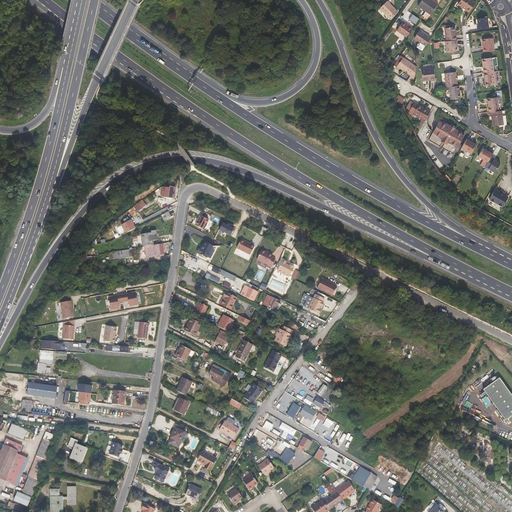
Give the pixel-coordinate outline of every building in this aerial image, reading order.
[(432,0),(421,0),(418,6),(431,15),(438,4),(432,0)] [(469,12),(476,2),(472,0),(460,0),(458,4),(469,12)] [(398,11),(387,1),(380,8),(390,18),(398,11)] [(477,18),(478,29),(489,29),(489,18),(477,18)] [(412,29),(402,22),(396,31),(406,38),(412,29)] [(457,40),(455,27),(454,27),(448,27),(446,28),(444,28),(446,41),(457,40)] [(429,38),(418,30),(413,38),(420,42),(417,46),(417,47),(422,51),(431,39),(429,38)] [(495,51),(493,38),(482,39),(483,52),(495,51)] [(458,51),(457,47),(457,44),(458,44),(457,40),(446,41),(445,41),(446,53),(458,51)] [(414,78),(417,67),(403,57),(396,67),(399,69),(400,68),(414,78)] [(494,71),(492,57),(482,59),(484,72),(494,71)] [(435,79),(434,68),(421,69),(423,81),(435,79)] [(499,71),(494,71),(484,72),(485,86),(492,85),(501,84),(500,80),(501,80),(501,79),(501,78),(501,77),(501,76),(500,76),(500,75),(499,71)] [(458,86),(457,80),(456,80),(456,76),(456,75),(456,72),(445,73),(446,87),(449,87),(458,86)] [(460,99),(459,90),(459,86),(458,86),(449,87),(451,100),(460,99)] [(396,100),(401,104),(405,98),(400,95),(396,100)] [(499,111),(497,97),(487,98),(489,112),(491,112),(499,111)] [(431,112),(419,105),(415,102),(408,113),(413,116),(414,115),(422,119),(419,126),(421,127),(431,112)] [(504,125),(502,110),(499,111),(491,112),(493,126),(504,125)] [(462,133),(455,129),(456,128),(451,125),(450,126),(443,123),(440,122),(435,131),(437,132),(437,133),(444,137),(449,140),(456,144),(456,143),(459,145),(464,136),(461,134),(462,133)] [(467,138),(461,148),(471,154),(477,144),(471,141),(471,140),(467,138)] [(478,156),(483,159),(480,164),(485,167),(491,157),(494,152),(490,149),(489,151),(483,148),(478,156)] [(495,159),(491,157),(485,167),(495,172),(500,163),(494,160),(495,159)] [(176,187),(170,186),(169,188),(163,187),(161,197),(173,199),(173,195),(175,195),(176,187)] [(508,197),(495,190),(490,199),(503,206),(508,197)] [(141,203),(132,210),(135,214),(143,207),(141,203)] [(171,204),(154,213),(156,217),(161,215),(168,211),(174,208),(171,204)] [(168,211),(161,215),(164,220),(171,217),(168,211)] [(209,220),(200,216),(195,226),(203,230),(209,220)] [(121,224),(125,233),(136,228),(132,219),(121,224)] [(234,229),(223,223),(219,230),(230,236),(234,229)] [(143,247),(154,245),(153,239),(158,239),(156,229),(151,230),(152,233),(141,234),(143,247)] [(255,246),(241,239),(237,248),(250,255),(255,246)] [(213,246),(205,242),(202,249),(200,248),(198,249),(197,251),(197,253),(207,258),(213,246)] [(158,244),(144,247),(146,257),(159,255),(158,244)] [(133,249),(109,253),(110,260),(134,256),(133,249)] [(235,254),(249,259),(251,255),(236,249),(235,254)] [(266,252),(261,250),(257,260),(271,267),(275,259),(272,257),(273,256),(268,254),(266,253),(266,252)] [(287,263),(282,261),(277,271),(289,277),(294,267),(290,265),(289,266),(286,265),(287,263)] [(205,267),(217,273),(219,270),(206,264),(205,267)] [(236,277),(222,270),(219,275),(234,282),(236,277)] [(326,281),(322,279),(317,288),(332,296),(337,287),(328,282),(328,283),(326,282),(326,281)] [(245,285),(240,294),(244,296),(249,287),(245,285)] [(258,292),(249,287),(244,296),(254,301),(258,292)] [(137,293),(124,295),(125,302),(130,301),(131,306),(139,305),(137,293)] [(237,298),(228,293),(222,305),(231,309),(237,298)] [(324,299),(315,294),(307,309),(318,314),(321,309),(319,309),(320,306),(321,307),(323,303),(322,302),(324,299)] [(124,295),(110,298),(113,310),(121,308),(120,303),(125,302),(124,295)] [(267,295),(262,304),(267,307),(272,297),(267,295)] [(272,297),(267,307),(267,308),(270,310),(271,308),(275,310),(280,301),(272,297)] [(73,301),(62,303),(65,319),(76,317),(73,301)] [(207,307),(200,304),(195,315),(202,319),(207,307)] [(233,325),(231,324),(233,320),(224,316),(218,326),(228,331),(230,328),(231,329),(233,325)] [(248,325),(250,321),(240,316),(238,320),(248,325)] [(186,331),(195,336),(202,324),(191,318),(188,323),(190,324),(186,331)] [(141,322),(138,338),(147,339),(150,324),(141,322)] [(77,340),(78,326),(67,325),(66,339),(77,340)] [(118,329),(107,327),(105,341),(116,343),(118,329)] [(277,337),(275,341),(285,346),(291,334),(293,331),(284,327),(282,330),(281,330),(277,337)] [(228,337),(219,333),(215,341),(224,345),(228,337)] [(41,349),(60,350),(61,342),(42,340),(41,349)] [(253,345),(243,340),(241,344),(242,345),(238,353),(235,357),(244,362),(253,345)] [(131,347),(108,345),(107,351),(119,352),(130,353),(131,347)] [(177,351),(175,356),(186,361),(192,350),(181,345),(179,350),(178,352),(177,351)] [(54,352),(40,351),(40,355),(40,359),(53,360),(53,358),(53,357),(54,352)] [(214,358),(205,353),(202,358),(212,363),(214,358)] [(278,362),(269,357),(264,367),(275,372),(277,369),(275,368),(278,362)] [(40,359),(38,372),(45,373),(46,365),(53,366),(53,361),(53,360),(40,359)] [(232,373),(214,364),(208,374),(213,377),(211,380),(224,387),(232,373)] [(200,386),(183,377),(176,390),(186,395),(190,387),(198,391),(200,386)] [(57,387),(29,383),(27,394),(55,399),(57,387)] [(243,397),(253,404),(263,389),(253,383),(243,397)] [(80,384),(79,404),(91,405),(92,385),(80,384)] [(317,393),(321,396),(328,387),(324,384),(317,393)] [(511,397),(502,384),(486,396),(508,427),(511,423),(511,397)] [(126,392),(114,390),(113,395),(113,396),(112,403),(112,404),(124,405),(126,392)] [(75,403),(79,403),(80,392),(66,391),(65,402),(69,402),(70,392),(76,392),(75,403)] [(313,404),(321,407),(325,400),(317,396),(313,404)] [(185,400),(180,398),(174,410),(184,415),(190,403),(190,401),(186,399),(185,400)] [(32,401),(23,400),(22,411),(30,412),(30,406),(32,406),(32,401)] [(315,415),(323,421),(326,417),(305,404),(300,413),(311,420),(315,415)] [(296,407),(290,415),(294,418),(300,409),(296,407)] [(240,429),(225,421),(220,431),(224,433),(229,436),(234,439),(240,429)] [(270,431),(274,425),(267,421),(263,427),(270,431)] [(27,430),(13,424),(9,433),(23,439),(27,430)] [(185,432),(176,427),(170,438),(171,438),(168,443),(178,448),(181,443),(180,442),(185,432)] [(284,429),(281,433),(292,439),(297,431),(290,427),(287,431),(284,429)] [(46,433),(36,456),(46,460),(56,437),(46,433)] [(304,437),(299,445),(307,450),(312,442),(304,437)] [(74,449),(70,458),(80,462),(86,448),(76,444),(78,441),(71,438),(68,446),(74,449)] [(23,446),(6,439),(0,453),(0,478),(12,484),(23,456),(17,453),(18,451),(20,452),(23,446)] [(125,447),(114,443),(109,454),(119,457),(120,454),(121,455),(125,447)] [(288,466),(296,452),(287,447),(282,456),(272,451),(270,455),(288,466)] [(203,451),(197,461),(202,463),(205,465),(211,468),(216,458),(203,451)] [(44,471),(48,461),(46,460),(36,456),(28,475),(29,476),(39,480),(40,480),(44,471)] [(269,471),(270,470),(274,468),(268,459),(258,466),(265,476),(270,472),(269,471)] [(169,469),(154,462),(153,466),(154,470),(156,471),(157,473),(154,478),(163,482),(169,469)] [(360,473),(357,478),(364,483),(371,472),(363,468),(360,473)] [(258,483),(252,474),(243,481),(249,490),(258,483)] [(39,480),(29,476),(22,493),(32,497),(39,480)] [(348,481),(336,490),(342,499),(355,490),(348,481)] [(202,490),(190,484),(186,494),(191,496),(198,499),(202,490)] [(331,494),(336,490),(332,485),(327,488),(331,494)] [(59,489),(50,489),(50,511),(63,511),(63,499),(68,500),(68,505),(76,505),(76,487),(68,487),(68,497),(63,497),(63,496),(60,496),(59,489)] [(233,504),(239,500),(243,497),(236,488),(227,495),(233,504)] [(342,499),(336,490),(331,494),(332,495),(323,501),(329,509),(330,509),(343,500),(342,499)] [(392,501),(391,503),(395,505),(399,498),(394,495),(391,500),(392,501)] [(323,501),(322,499),(311,507),(314,511),(324,511),(329,509),(323,501)] [(377,511),(382,505),(373,499),(366,510),(367,510),(365,511),(377,511)]
